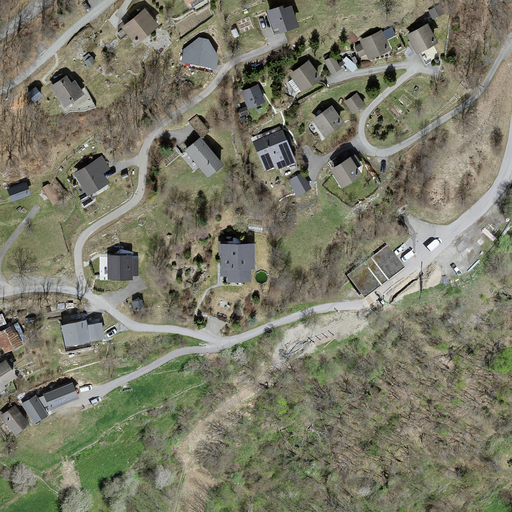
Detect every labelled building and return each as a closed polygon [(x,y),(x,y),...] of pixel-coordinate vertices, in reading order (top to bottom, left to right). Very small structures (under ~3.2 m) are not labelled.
[(282,7),(268,12),(274,26),(279,24),(282,32),(298,26),(291,7),(283,10),(282,7)] [(145,10),(123,27),(135,43),(157,26),(145,10)] [(425,22),(407,32),(411,39),(409,40),(412,47),(415,45),(416,48),(418,47),(425,60),(437,54),(430,41),(434,39),(425,22)] [(362,42),(355,45),(360,54),(366,51),(368,55),(388,46),(380,30),(361,39),(362,42)] [(199,38),(185,50),(183,61),(215,68),(218,56),(209,40),(199,38)] [(89,54),(84,58),(90,66),(95,62),(89,54)] [(333,55),(325,60),(330,70),(339,66),(333,55)] [(308,59),(289,73),(300,88),(319,74),(308,59)] [(66,77),(51,87),(64,106),(83,94),(75,82),(71,85),(66,77)] [(256,84),(242,90),(249,106),(263,100),(256,84)] [(35,88),(28,93),(35,101),(42,96),(35,88)] [(356,90),(343,99),(350,110),(364,101),(356,90)] [(331,105),(312,117),(323,132),(341,120),(331,105)] [(202,136),(209,130),(197,116),(190,122),(202,136)] [(254,143),(265,169),(276,165),(277,168),(295,160),(283,131),(265,138),(254,143)] [(208,176),(222,164),(200,139),(186,150),(208,176)] [(349,155),(329,167),(340,184),(360,171),(356,165),(360,163),(354,154),(350,157),(349,155)] [(101,158),(75,174),(88,194),(108,182),(102,173),(109,169),(101,158)] [(309,188),(301,174),(290,181),(298,194),(309,188)] [(26,183),(9,190),(13,201),(30,194),(26,183)] [(51,184),(44,188),(53,204),(60,200),(51,184)] [(230,281),(249,280),(249,268),(254,268),(253,244),(220,244),(221,269),(221,274),(230,274),(230,281)] [(349,275),(365,296),(404,267),(397,258),(388,246),(349,275)] [(132,256),(109,256),(109,279),(131,279),(131,274),(138,274),(138,257),(132,257),(132,256)] [(63,327),(67,345),(90,340),(88,326),(87,322),(63,327)] [(88,326),(90,340),(103,338),(100,324),(88,326)] [(0,340),(0,341),(6,352),(21,344),(13,327),(0,333),(0,340)] [(6,362),(0,365),(0,391),(4,389),(2,385),(16,376),(6,362)] [(72,383),(46,394),(52,408),(78,397),(72,383)] [(47,415),(36,397),(24,404),(36,422),(47,415)] [(16,433),(28,423),(15,407),(3,417),(16,433)]
